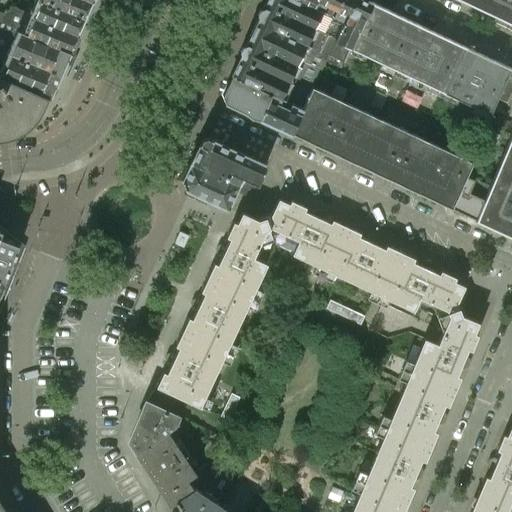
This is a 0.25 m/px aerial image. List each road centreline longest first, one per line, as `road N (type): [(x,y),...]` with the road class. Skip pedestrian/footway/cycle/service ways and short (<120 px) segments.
road 1 (residential): [(232,0),(195,75),(200,115),(511,261)]
road 2 (residential): [(45,511),(22,462),(21,333),(47,256),(50,156)]
road 3 (tertiary): [(50,156),(101,112),(155,0)]
road 4 (residential): [(436,511),(499,363)]
